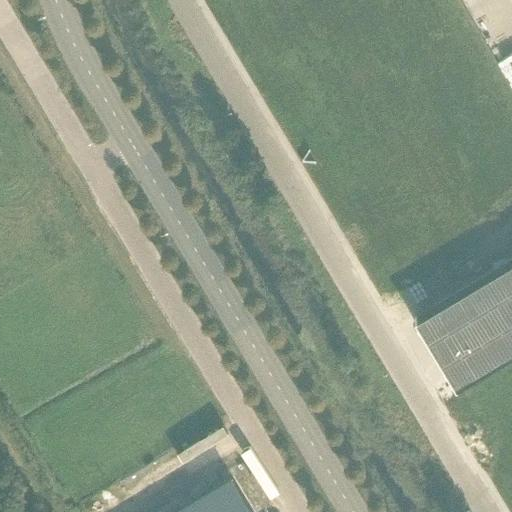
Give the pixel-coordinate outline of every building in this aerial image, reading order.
[(0,117),(12,111),(0,92),(0,117)] [(3,163),(0,164),(0,257),(44,231),(3,163)] [(511,352),(511,259),(438,304),(452,327),(429,342),(456,386),(511,352)] [(99,267),(29,310),(45,337),(87,312),(110,351),(139,334),(99,267)] [(123,407),(50,451),(70,484),(143,441),(123,407)] [(511,434),(493,445),(509,472),(511,470),(511,434)] [(201,494),(170,511),(244,511),(226,481),(202,496),(201,494)]
